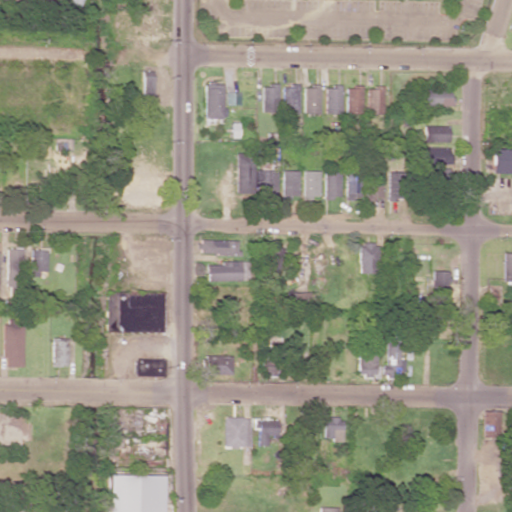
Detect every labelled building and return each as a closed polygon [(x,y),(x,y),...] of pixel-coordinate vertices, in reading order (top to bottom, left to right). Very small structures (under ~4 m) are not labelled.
[(130,40),(151,41),(152,32),(156,32),(157,3),(135,2),(134,19),(130,19),(130,40)] [(150,94),(151,76),(139,75),(139,94),(150,94)] [(202,118),(222,118),(221,83),(202,83),(202,118)] [(275,84),(266,84),(266,87),(259,87),(259,112),(275,112),(275,84)] [(317,113),(317,85),(301,85),(301,113),(317,113)] [(280,86),(280,112),(296,112),(296,86),(280,86)] [(338,86),(323,86),(322,113),(338,114),(338,86)] [(359,87),(344,87),(343,114),(359,114),(359,87)] [(365,87),(364,114),(380,115),(380,88),(365,87)] [(421,106),(450,105),(449,89),(421,90),(421,106)] [(224,104),(237,104),(238,93),(224,93),(224,104)] [(447,142),(447,126),(422,125),(421,142),(447,142)] [(447,147),(420,148),(421,165),(447,164),(447,147)] [(511,173),(511,149),(489,149),(489,173),(511,173)] [(252,154),(233,154),(232,193),(250,194),(252,154)] [(380,197),(379,169),(343,170),(344,199),(358,198),(358,183),(363,183),(364,197),(380,197)] [(258,197),(274,197),(274,170),(253,170),(253,180),(258,180),(258,197)] [(295,197),(295,170),(278,170),(278,196),(295,197)] [(317,171),(300,171),(300,198),(316,198),(317,171)] [(321,197),(337,197),(338,172),(322,171),(321,197)] [(385,200),(399,201),(400,173),(386,172),(385,200)] [(66,192),(65,173),(49,174),(50,193),(66,192)] [(159,176),(127,176),(127,193),(159,193),(159,176)] [(120,205),(158,206),(158,197),(120,197),(120,205)] [(235,255),(235,241),(197,240),(197,254),(235,255)] [(279,244),(266,245),(266,263),(280,263),(279,244)] [(374,244),(356,244),(357,273),(375,273),(374,244)] [(17,287),(17,249),(3,249),(2,286),(17,287)] [(43,249),(26,250),(27,277),(35,277),(35,271),(44,271),(43,249)] [(511,253),(501,253),(501,281),(511,281),(511,253)] [(203,265),(203,280),(246,281),(246,261),(218,261),(217,265),(203,265)] [(429,289),(446,290),(446,271),(430,271),(429,289)] [(102,292),(100,332),(158,334),(160,293),(102,292)] [(0,324),(0,358),(2,358),(2,367),(19,367),(20,324),(0,324)] [(383,331),(384,375),(403,375),(403,360),(398,360),(398,331),(383,331)] [(64,339),(48,340),(49,366),(64,366),(64,339)] [(374,339),(355,339),(354,375),(373,376),(374,339)] [(258,361),(257,375),(276,376),(277,354),(264,353),(263,361),(258,361)] [(228,356),(201,356),(200,375),(228,375),(228,356)] [(131,376),(161,376),(161,359),(131,359),(131,376)] [(498,412),(481,412),(481,437),(498,438),(498,412)] [(247,448),(248,418),(221,417),(221,447),(247,448)] [(340,440),(340,418),(322,418),(321,440),(340,440)] [(275,436),(276,419),(251,419),(251,428),(255,428),(255,446),(264,446),(264,436),(275,436)] [(159,511),(161,476),(106,475),(104,511),(159,511)]
